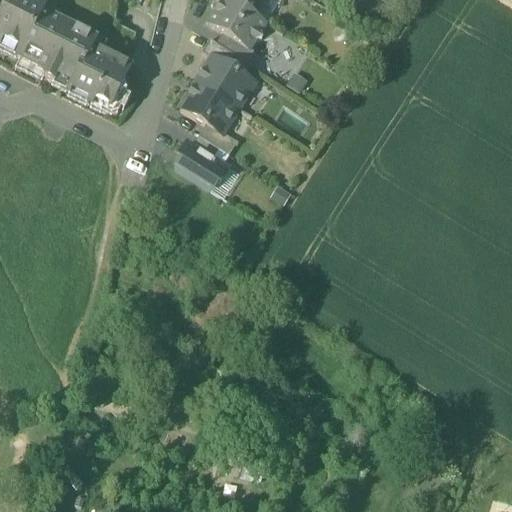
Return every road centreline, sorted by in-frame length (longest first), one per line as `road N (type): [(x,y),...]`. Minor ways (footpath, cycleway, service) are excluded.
road 1 (track): [(134,154),(45,511)]
road 2 (residential): [(176,0),(134,154),(35,103),(1,111)]
